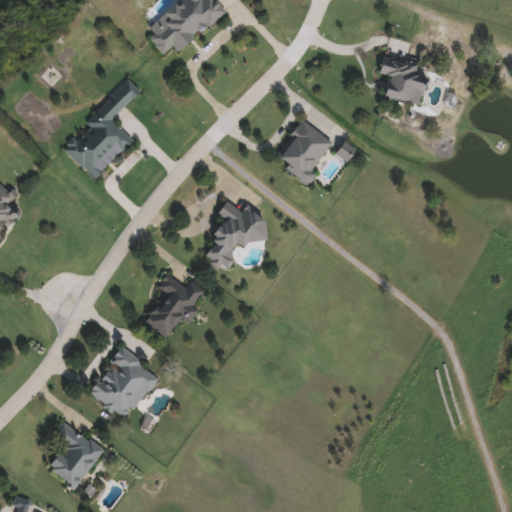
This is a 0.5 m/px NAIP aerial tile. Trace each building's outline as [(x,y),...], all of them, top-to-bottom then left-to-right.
[(215,0),(227,12),(180,53),(175,47),(164,56),(149,39),(170,20),(166,15),(183,0),(205,0),(207,2),(209,0),(215,0)] [(421,106),(388,98),(392,78),(381,76),(385,58),(422,66),(418,83),(427,85),(421,106)] [(95,181),(62,149),(128,81),(141,93),(113,121),(134,142),(95,181)] [(276,159),(304,123),(333,145),(312,173),(318,177),(310,186),(276,159)] [(0,243),(0,185),(16,199),(10,207),(20,215),(1,238),(3,240),(0,243)] [(260,204),(265,243),(232,247),(235,267),(216,270),(214,260),(213,260),(210,232),(223,231),(221,209),(260,204)] [(168,340),(147,325),(168,295),(159,289),(168,276),(186,289),(191,282),(207,294),(188,322),(183,319),(168,340)] [(90,392),(125,350),(160,379),(125,421),(90,392)] [(50,470),(66,447),(54,438),(65,422),(105,451),(78,490),(50,470)] [(13,511),(16,499),(33,503),(31,509),(43,511),(13,511)]
